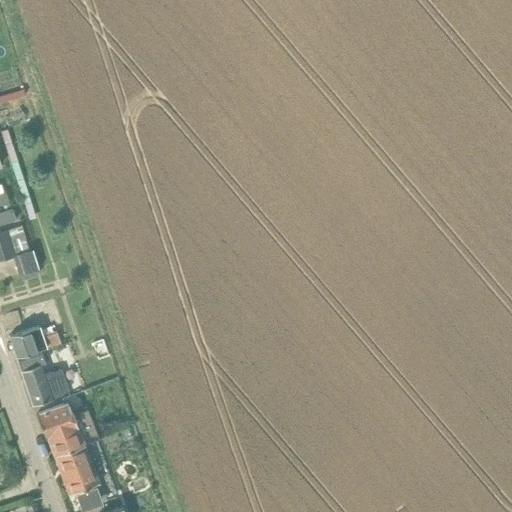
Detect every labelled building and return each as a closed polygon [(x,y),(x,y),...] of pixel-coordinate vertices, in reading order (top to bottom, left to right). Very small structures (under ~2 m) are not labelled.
[(0,86),(23,79),(20,71),(0,77),(0,86)] [(22,92),(1,100),(8,117),(29,108),(22,92)] [(0,211),(0,224),(15,220),(11,208),(0,211)] [(21,225),(7,230),(0,232),(0,259),(29,250),(21,225)] [(39,326),(10,335),(17,357),(61,343),(65,341),(58,319),(39,326)] [(102,321),(92,323),(95,342),(106,340),(102,321)] [(36,354),(18,360),(22,371),(34,405),(53,398),(52,397),(69,391),(61,369),(45,375),(41,364),(44,363),(41,352),(36,354)] [(95,484),(99,483),(68,402),(37,414),(46,438),(48,437),(69,494),(75,492),(81,511),(83,510),(81,507),(99,500),(95,488),(96,488),(95,484)]
